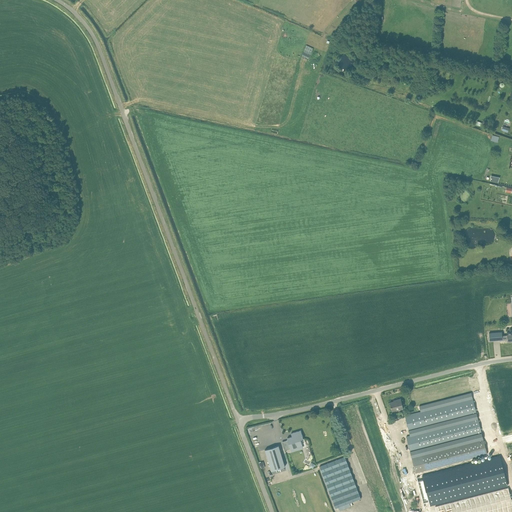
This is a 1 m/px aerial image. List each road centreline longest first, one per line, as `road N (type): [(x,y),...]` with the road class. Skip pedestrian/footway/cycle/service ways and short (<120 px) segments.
road 1 (unclassified): [(238,419),(110,72),(79,20),(50,0)]
road 2 (unclassified): [(238,419),(511,360)]
